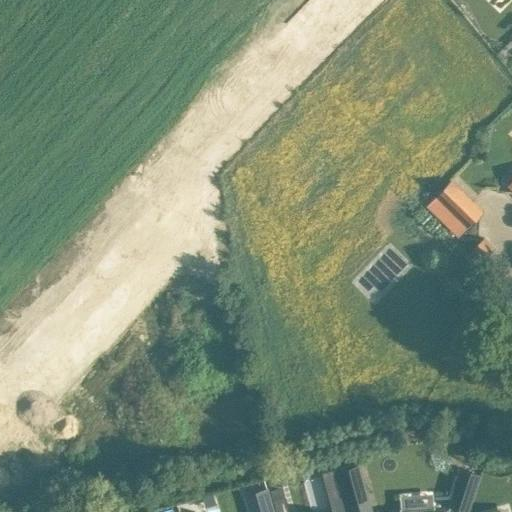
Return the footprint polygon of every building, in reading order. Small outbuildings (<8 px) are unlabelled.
[(400,0),(377,23),(415,59),(437,36),(446,45),(457,34),(440,17),(429,29),(400,0)] [(305,104),(294,115),(314,135),(326,123),(341,138),(357,122),(344,109),(354,99),(331,77),(318,91),(315,88),(302,101),(305,104)] [(381,81),(365,98),(403,135),(415,122),(381,81)] [(0,233),(4,238),(34,206),(11,184),(10,186),(0,175),(0,233)] [(456,176),(426,204),(458,237),(487,209),(456,176)] [(424,459),(422,444),(410,446),(409,442),(370,448),(374,473),(398,470),(399,478),(415,475),(412,461),(424,459)] [(372,511),(359,463),(339,469),(346,493),(350,511),(372,511)] [(461,468),(450,504),(467,509),(478,474),(461,468)] [(274,511),(267,488),(246,494),(251,511),(274,511)] [(289,511),(286,498),(274,501),(276,511),(289,511)]
